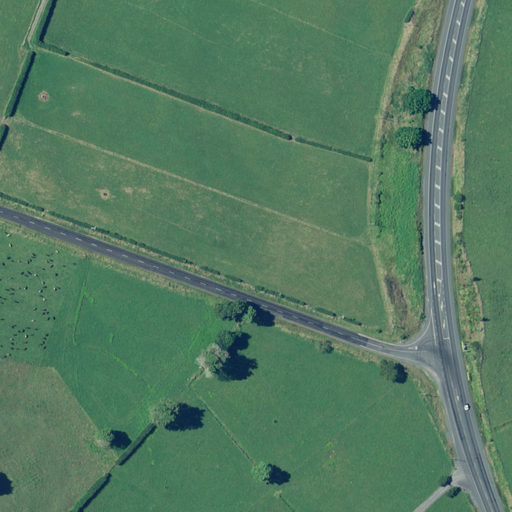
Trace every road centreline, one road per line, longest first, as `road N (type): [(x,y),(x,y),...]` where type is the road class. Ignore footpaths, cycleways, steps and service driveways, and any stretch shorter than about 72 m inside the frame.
road 1 (unclassified): [(0,212),(368,344),(445,350)]
road 2 (primary): [(461,0),(434,184),(445,350)]
road 3 (primary): [(445,350),(492,511)]
